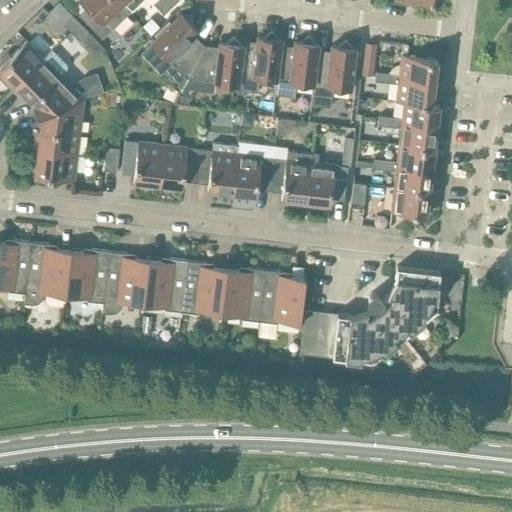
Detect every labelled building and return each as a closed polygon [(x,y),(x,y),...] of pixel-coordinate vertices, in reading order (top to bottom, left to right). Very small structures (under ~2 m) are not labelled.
[(111,30),(129,12),(117,0),(82,0),(88,6),(79,15),(102,38),(111,29),(111,30)] [(117,0),(129,12),(141,0),(117,0)] [(187,78),(204,45),(203,45),(203,46),(194,42),(191,38),(198,31),(193,26),(193,16),(183,16),(180,13),(151,40),(145,47),(167,71),(177,82),(184,75),(187,78)] [(79,40),(88,31),(71,14),(62,23),(79,40)] [(277,79),(281,49),(282,39),(278,39),(272,31),(264,37),(257,36),(256,46),(244,45),(239,84),(238,84),(237,89),(257,92),(259,77),(276,79),(277,79)] [(239,84),(244,45),(240,44),(234,36),(226,42),(219,42),(217,51),(212,51),(203,46),(204,45),(187,78),(238,84),(239,84)] [(314,83),(318,54),(319,44),(315,43),(309,36),(301,42),(294,41),(293,51),(281,49),(277,79),(276,79),(274,94),(294,96),(296,81),(313,83),(314,83)] [(43,58),(26,40),(11,55),(8,53),(0,59),(0,69),(1,71),(0,72),(0,75),(12,88),(43,58)] [(314,83),(313,83),(310,104),(330,107),(334,86),(351,88),(356,48),(352,48),(346,40),(338,46),(331,45),(329,55),(318,54),(314,83)] [(372,76),(377,43),(365,42),(361,74),(372,76)] [(36,115),(83,98),(71,87),(60,75),(66,69),(66,65),(51,49),(43,58),(12,88),(26,102),(29,99),(32,103),(36,115)] [(399,79),(437,83),(440,65),(436,64),(436,58),(401,54),(399,74),(399,79)] [(386,82),(387,73),(375,71),(374,81),(386,82)] [(399,79),(399,74),(387,73),(386,82),(398,84),(396,101),(404,102),(404,101),(431,104),(432,95),(436,96),(437,83),(399,79)] [(181,92),(178,101),(188,104),(191,93),(189,93),(188,93),(181,92)] [(33,151),(76,155),(83,99),(83,98),(36,115),(40,126),(39,131),(35,131),(33,151)] [(439,105),(431,104),(404,101),(404,102),(402,118),(390,116),(389,126),(401,127),(401,122),(440,127),(442,115),(438,114),(439,105)] [(241,114),(240,125),(251,126),(252,115),(241,114)] [(389,126),(390,116),(378,115),(377,125),(389,126)] [(439,140),(440,127),(401,122),(401,127),(399,144),(434,148),(435,139),(439,140)] [(344,137),(343,149),(352,151),(353,139),(353,138),(344,137)] [(157,187),(162,144),(125,139),(121,169),(134,170),(133,180),(138,181),(138,185),(157,187)] [(236,153),(237,153),(238,145),(212,142),(212,150),(199,148),(196,177),(208,179),(207,189),(212,190),(212,194),(231,196),(236,153)] [(196,177),(199,148),(162,144),(157,187),(176,189),(177,185),(182,186),(183,176),(196,177)] [(433,157),(434,148),(399,144),(397,161),(385,159),(384,169),(396,170),(396,165),(435,170),(437,158),(433,157)] [(116,172),(119,148),(106,146),(103,170),(116,172)] [(305,205),(311,161),(312,153),(286,150),(285,158),(273,157),(270,186),(282,188),(281,198),(286,198),(285,202),(305,205)] [(73,180),(76,155),(33,151),(31,169),(35,170),(34,179),(51,181),(52,177),(73,180)] [(270,186),(273,157),(237,153),(236,153),(231,196),(250,198),(251,194),(256,195),(257,185),(270,186)] [(384,169),(385,159),(373,158),(372,167),(384,169)] [(311,161),(305,205),(324,207),(325,203),(330,203),(331,194),(344,195),(348,166),(311,161)] [(434,183),(435,170),(396,165),(396,170),(394,187),(429,191),(429,190),(430,182),(434,183)] [(363,208),(366,184),(353,182),(350,206),(363,208)] [(433,191),(429,190),(429,191),(394,187),(391,211),(426,216),(427,210),(431,210),(433,191)] [(25,293),(31,242),(14,240),(13,242),(0,240),(0,287),(8,288),(8,291),(24,293),(25,293)] [(64,295),(70,249),(48,246),(49,244),(31,242),(25,293),(24,293),(23,303),(24,303),(31,304),(37,303),(43,298),(45,292),(64,295)] [(103,302),(109,251),(92,249),(91,252),(70,249),(64,295),(85,297),(85,300),(101,302),(103,302)] [(142,304),(148,258),(126,256),(126,253),(109,251),(103,302),(101,302),(100,312),(101,312),(102,312),(109,313),(115,312),(121,308),(123,302),(142,304)] [(181,311),(187,260),(170,258),(169,261),(148,258),(142,304),(164,307),(163,309),(181,311)] [(220,313),(226,267),(204,265),(204,262),(187,260),(181,311),(198,313),(199,311),(220,313)] [(437,312),(438,296),(436,296),(439,271),(396,266),(395,279),(387,294),(381,298),(378,294),(377,293),(375,292),(374,292),(372,292),(370,293),(369,294),(368,295),(368,296),(368,298),(368,299),(368,300),(369,301),(372,305),(366,310),(350,314),(305,309),(300,352),(357,358),(357,361),(373,363),(385,353),(383,351),(423,320),(424,322),(437,312)] [(259,320),(265,269),(247,267),(247,270),(226,267),(220,313),(242,316),(242,318),(258,320),(259,320)] [(259,320),(258,320),(257,325),(258,325),(257,335),(274,337),(276,320),(299,323),(304,277),(282,274),(282,271),(265,269),(259,320)] [(141,315),(139,331),(149,332),(151,316),(141,315)]
